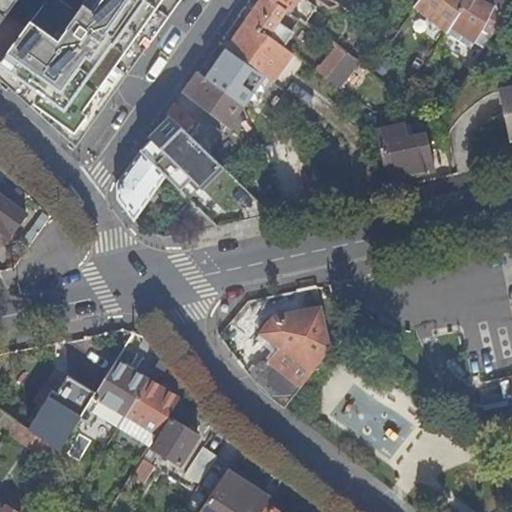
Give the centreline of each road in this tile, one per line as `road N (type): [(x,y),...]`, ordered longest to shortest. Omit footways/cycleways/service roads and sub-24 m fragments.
road 1 (tertiary): [(511,202),(142,282)]
road 2 (residential): [(365,511),(274,443),(182,316),(142,282)]
road 3 (residential): [(227,0),(88,195)]
road 4 (tertiary): [(142,282),(0,312)]
road 5 (residential): [(0,105),(88,195)]
